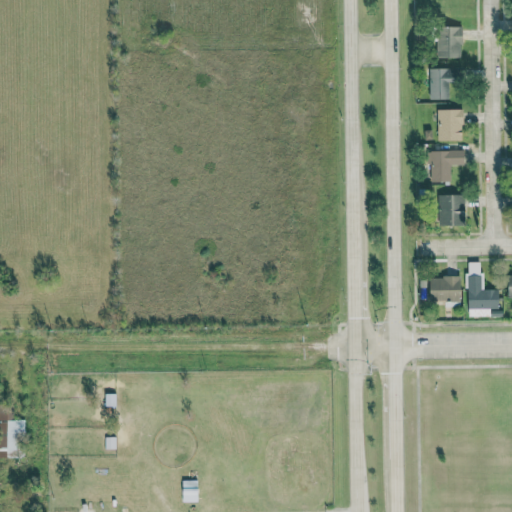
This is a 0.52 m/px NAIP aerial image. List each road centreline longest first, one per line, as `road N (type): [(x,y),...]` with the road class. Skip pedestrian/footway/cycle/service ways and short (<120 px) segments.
road 1 (secondary): [(393,347),(388,0)]
road 2 (residential): [(491,0),(492,246)]
road 3 (secondary): [(347,0),(351,234)]
road 4 (residential): [(511,345),(309,347)]
road 5 (secondary): [(353,347),(356,511)]
